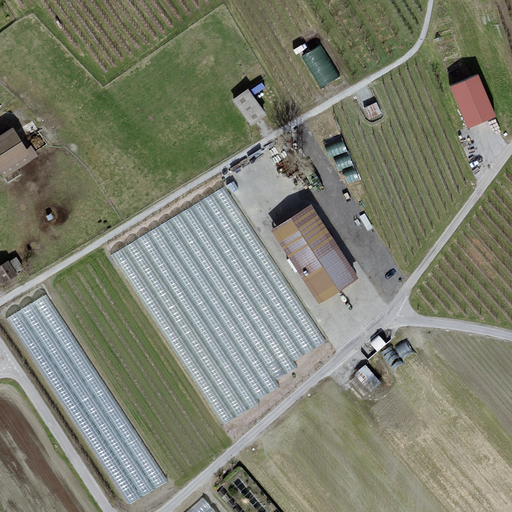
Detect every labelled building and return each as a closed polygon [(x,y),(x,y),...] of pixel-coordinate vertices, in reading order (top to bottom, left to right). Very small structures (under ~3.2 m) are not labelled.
[(320,42),(301,55),(322,85),(340,73),(320,42)] [(364,130),(419,250),(469,186),(419,62),(375,89),(389,118),(364,130)] [(445,86),(462,128),(492,116),(475,74),(445,86)] [(251,124),(267,113),(248,86),(232,97),(251,124)] [(368,115),(381,112),(378,102),(366,105),(368,115)] [(6,125),(0,128),(0,179),(29,161),(6,125)] [(267,230),(315,304),(354,279),(305,205),(267,230)] [(4,260),(0,263),(0,284),(1,286),(15,275),(4,260)] [(359,372),(371,384),(378,378),(367,365),(359,372)] [(299,405),(391,511),(439,511),(327,381),(299,405)]
